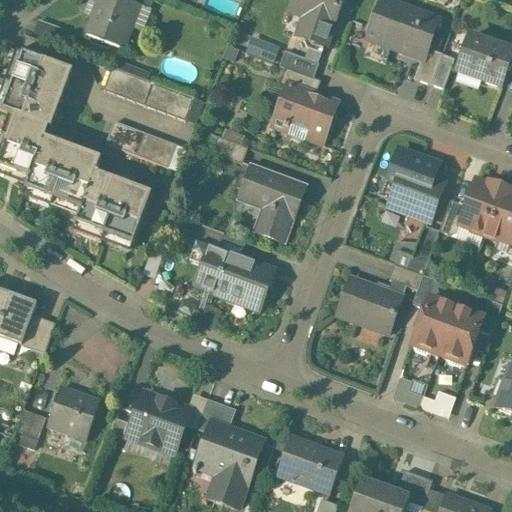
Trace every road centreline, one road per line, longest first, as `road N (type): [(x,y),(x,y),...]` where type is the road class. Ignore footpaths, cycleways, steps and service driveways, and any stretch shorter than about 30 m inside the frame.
road 1 (residential): [(279,382),(381,111),(511,158)]
road 2 (residential): [(0,230),(119,308),(279,382)]
road 3 (residential): [(279,382),(511,472)]
